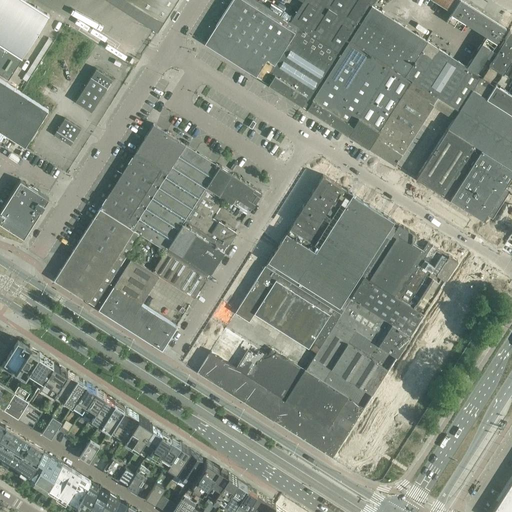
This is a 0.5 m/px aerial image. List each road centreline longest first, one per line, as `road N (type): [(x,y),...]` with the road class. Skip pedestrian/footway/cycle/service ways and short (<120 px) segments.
road 1 (secondary): [(9,302),(329,511)]
road 2 (secondary): [(396,511),(166,367)]
road 3 (unclassified): [(166,367),(310,141)]
road 4 (unclassified): [(490,254),(310,141)]
road 5 (secondary): [(511,345),(404,511)]
road 6 (unclassified): [(385,421),(490,254)]
road 7 (residential): [(0,412),(155,511)]
road 8 (unclassified): [(75,196),(169,48)]
road 9 (unclassified): [(310,141),(169,48)]
road 10 (secondary): [(166,367),(24,276)]
road 11 (secondary): [(433,511),(511,383)]
